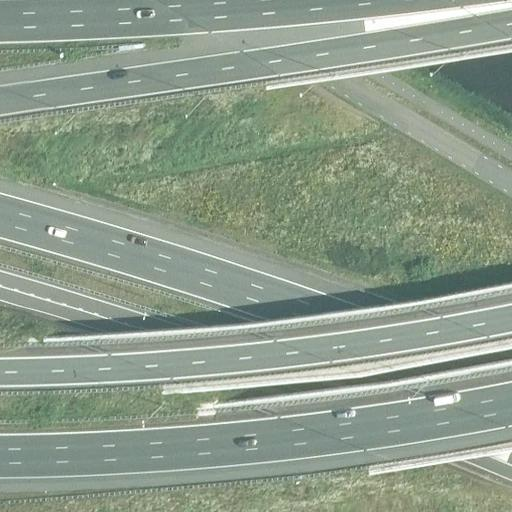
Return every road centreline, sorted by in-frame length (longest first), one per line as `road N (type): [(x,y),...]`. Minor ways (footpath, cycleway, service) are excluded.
road 1 (motorway): [(0,283),(511,472)]
road 2 (motorway): [(511,389),(303,310),(0,217)]
road 3 (motorway): [(511,442),(119,310),(0,282)]
road 4 (motorway): [(511,20),(0,96)]
road 5 (motorway): [(0,377),(288,357),(511,321)]
road 6 (motorway): [(0,454),(209,445),(511,401)]
road 7 (secondary): [(511,186),(202,0)]
road 8 (motorway): [(336,0),(0,23)]
